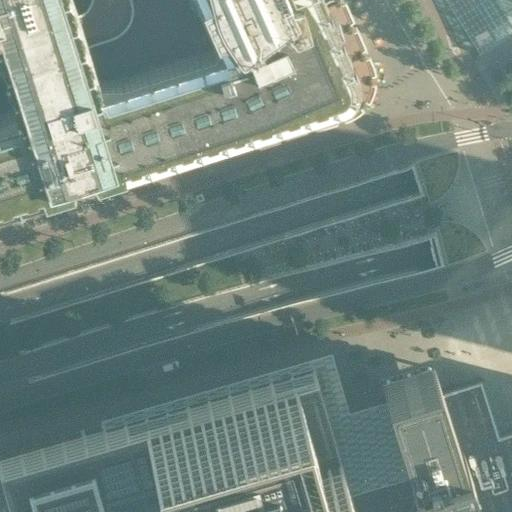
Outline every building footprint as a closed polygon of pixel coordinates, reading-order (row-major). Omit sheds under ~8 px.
[(0,0),(0,213),(125,174),(130,172),(137,170),(250,134),(252,137),(341,109),(343,108),(346,107),(348,105),(351,104),(353,102),(355,100),(356,97),(358,95),(359,93),(360,90),(361,87),(362,84),(362,82),(362,79),(362,76),(361,73),(360,70),(359,68),(354,57),(367,51),(355,24),(342,30),(332,7),(323,9),(319,0),(0,0)] [(511,0),(413,0),(446,53),(467,86),(480,126),(511,116),(511,0)] [(396,511),(386,479),(395,477),(371,400),(364,403),(359,387),(348,349),(284,364),(153,404),(0,450),(0,479),(9,511),(396,511)] [(511,479),(511,355),(476,367),(511,479)] [(430,365),(381,380),(390,407),(410,472),(416,490),(422,511),(511,511),(511,481),(480,379),(439,392),(430,365)]
